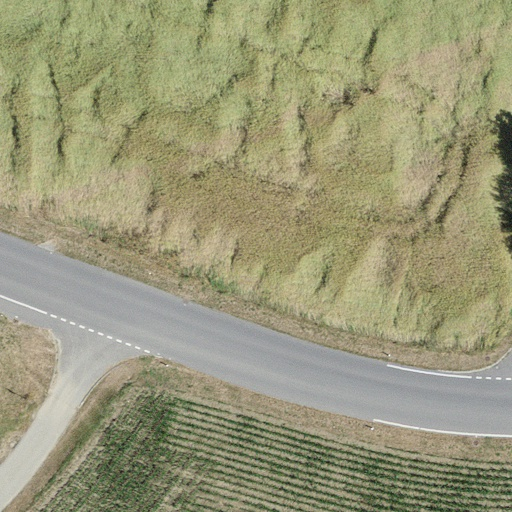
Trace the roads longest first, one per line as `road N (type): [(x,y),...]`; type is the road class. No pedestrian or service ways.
road 1 (tertiary): [(510,422),(431,410),(110,324)]
road 2 (unclassified): [(110,324),(0,475)]
